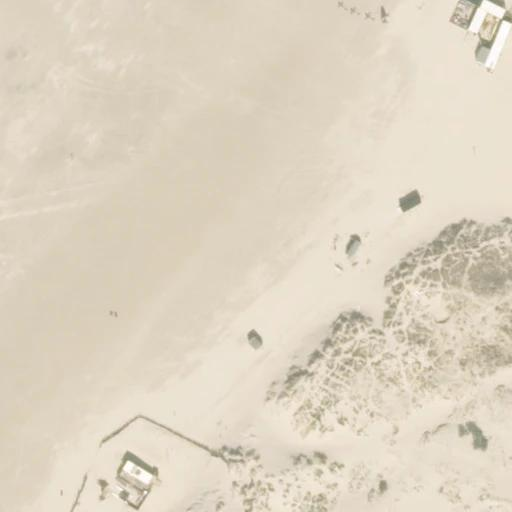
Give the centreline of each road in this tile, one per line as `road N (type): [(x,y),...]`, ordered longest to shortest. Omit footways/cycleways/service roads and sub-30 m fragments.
road 1 (track): [(0,90),(509,220)]
road 2 (track): [(509,220),(457,168),(436,130),(421,66),(424,0)]
